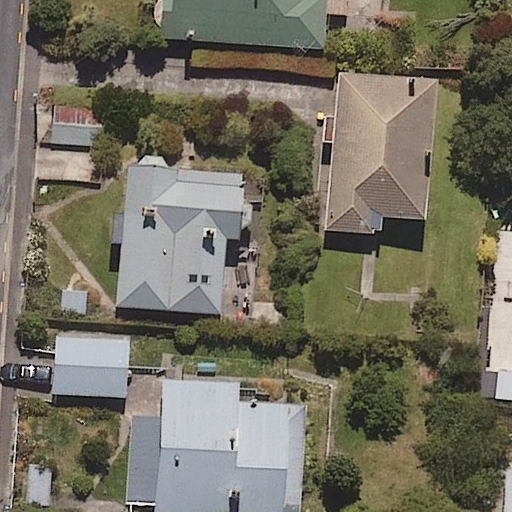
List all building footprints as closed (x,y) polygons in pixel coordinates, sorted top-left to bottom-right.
[(170,0),(167,42),(324,52),(327,7),(348,9),(348,0),(170,0)] [(436,88),(336,81),(325,233),(381,237),(382,221),(426,225),(436,88)] [(274,180),(125,175),(120,313),(223,316),(226,243),(271,245),(274,180)] [(128,339),(57,337),(55,397),(126,399),(128,339)] [(511,370),(504,370),(501,400),(511,401),(511,370)] [(131,418),(129,503),(156,503),(156,511),(302,511),(305,407),(242,405),(242,388),(161,386),(161,419),(131,418)] [(48,511),(55,468),(26,464),(20,510),(34,511),(48,511)] [(511,511),(511,470),(504,471),(503,511),(511,511)]
